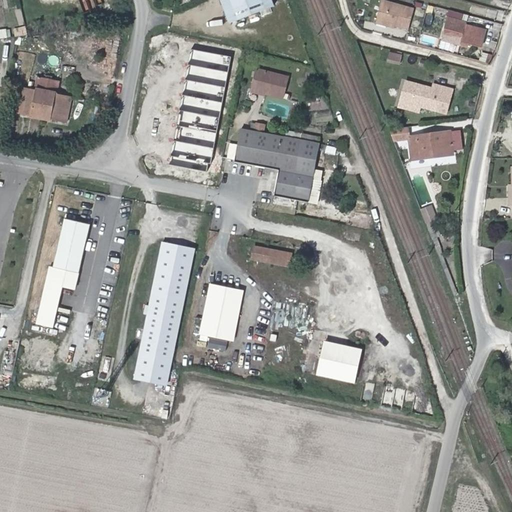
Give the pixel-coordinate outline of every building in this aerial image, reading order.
[(1,0),(5,10),(17,7),(15,0),(1,0)] [(274,6),(271,0),(221,0),(231,23),(274,6)] [(407,34),(415,9),(386,0),(381,0),(374,24),(407,34)] [(486,30),(468,25),(469,24),(456,20),(448,17),(446,25),(451,27),(450,31),(455,33),(452,42),(461,44),(461,45),(468,46),(469,43),(482,47),(486,30)] [(162,34),(152,37),(154,44),(164,41),(162,34)] [(169,34),(165,50),(182,54),(185,38),(169,34)] [(390,52),(389,59),(401,62),(402,55),(390,52)] [(154,77),(156,64),(148,63),(146,76),(154,77)] [(285,95),(290,77),(256,69),(251,90),(267,94),(284,98),(285,95)] [(21,87),(16,113),(32,117),(33,113),(53,117),(52,121),(67,123),(72,97),(57,94),(59,81),(39,77),(36,90),(21,87)] [(446,113),(452,90),(434,85),(433,89),(407,82),(401,103),(420,108),(420,106),(446,113)] [(187,106),(172,103),(170,112),(185,116),(187,106)] [(420,108),(401,103),(400,107),(419,112),(420,108)] [(185,116),(199,118),(200,109),(187,106),(185,116)] [(195,140),(200,118),(199,118),(185,116),(170,112),(155,109),(151,132),(195,140)] [(252,131),(242,129),(236,162),(280,170),(275,196),(309,202),(320,144),(321,138),(287,132),(286,138),(264,134),(266,126),(253,124),(252,131)] [(431,153),(453,150),(450,131),(409,137),(408,127),(389,129),(394,140),(409,138),(412,160),(431,157),(431,153)] [(221,172),(223,158),(215,156),(213,171),(221,172)] [(432,205),(421,209),(426,223),(438,219),(432,205)] [(202,236),(204,223),(189,220),(187,233),(202,236)] [(347,232),(346,237),(358,240),(360,235),(347,232)] [(168,384),(195,250),(163,243),(150,307),(146,306),(145,314),(148,315),(135,378),(168,384)] [(253,259),(289,266),(292,254),(255,247),(253,259)] [(46,283),(63,287),(74,290),(78,273),(50,267),(46,283)] [(63,287),(46,283),(42,305),(58,308),(63,287)] [(201,334),(234,341),(244,292),(211,285),(201,334)] [(58,308),(42,305),(37,325),(54,328),(58,308)] [(318,375),(355,383),(362,350),(325,342),(318,375)]
